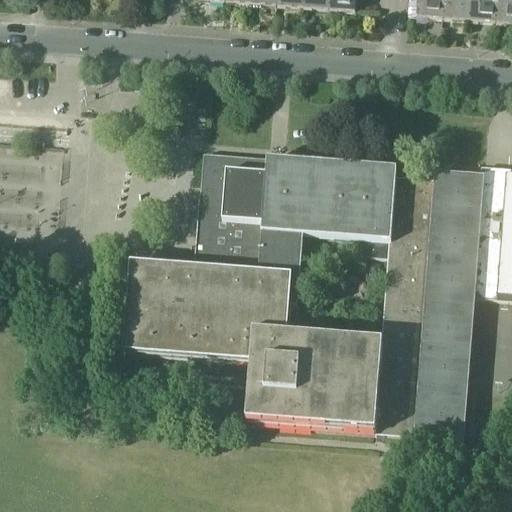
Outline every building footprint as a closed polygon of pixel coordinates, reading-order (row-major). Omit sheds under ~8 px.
[(252,0),(251,8),(278,10),(278,0),(252,0)] [(304,0),(278,0),(278,10),(304,12),(304,0)] [(304,0),(304,12),(329,14),(330,0),(304,0)] [(356,0),(330,0),(329,14),(355,16),(356,0)] [(419,0),(417,21),(444,23),(446,0),(419,0)] [(446,0),(444,23),(470,25),(472,0),(446,0)] [(498,0),(472,0),(470,25),(496,27),(498,0)] [(511,0),(498,0),(496,27),(511,28),(511,0)] [(202,191),(196,275),(188,275),(172,274),(132,270),(125,360),(252,370),(252,377),(251,385),(248,429),(255,430),(289,433),(375,439),(384,440),(405,441),(416,442),(464,446),(465,433),(476,302),(484,303),(511,305),(511,183),(436,178),(435,186),(408,184),(397,183),(397,175),(365,173),(308,168),(284,166),(270,165),(205,160),(202,191)]
